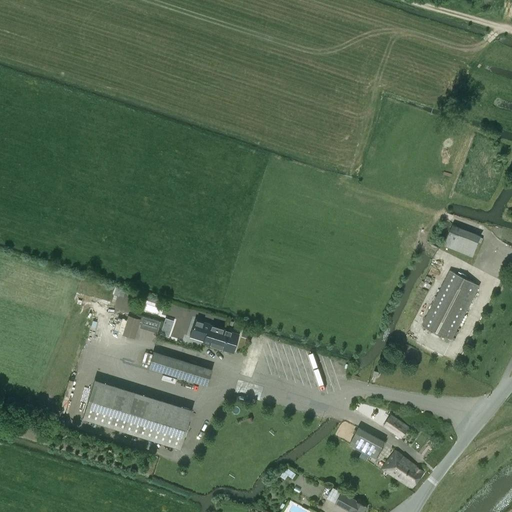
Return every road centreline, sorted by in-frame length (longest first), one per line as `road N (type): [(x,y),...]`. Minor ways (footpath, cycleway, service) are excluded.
road 1 (track): [(511,33),(498,28),(471,48),(381,29),(331,52),(148,0)]
road 2 (unknown): [(484,416),(394,392),(290,386),(110,347)]
road 3 (unclassified): [(416,495),(511,383)]
